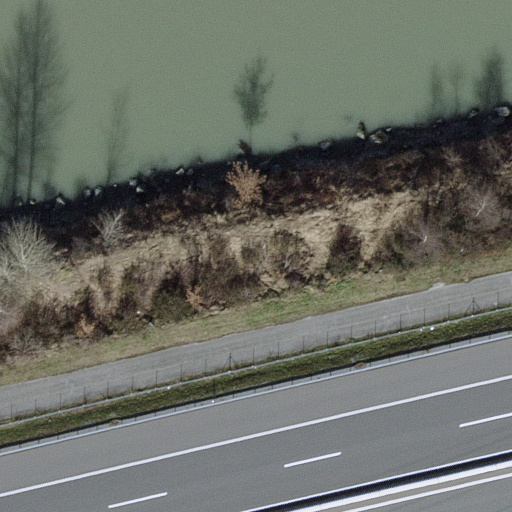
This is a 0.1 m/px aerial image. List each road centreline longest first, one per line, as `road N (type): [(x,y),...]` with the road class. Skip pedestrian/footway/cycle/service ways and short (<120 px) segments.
road 1 (unclassified): [(511,288),(0,405)]
road 2 (motorway): [(511,411),(76,511)]
